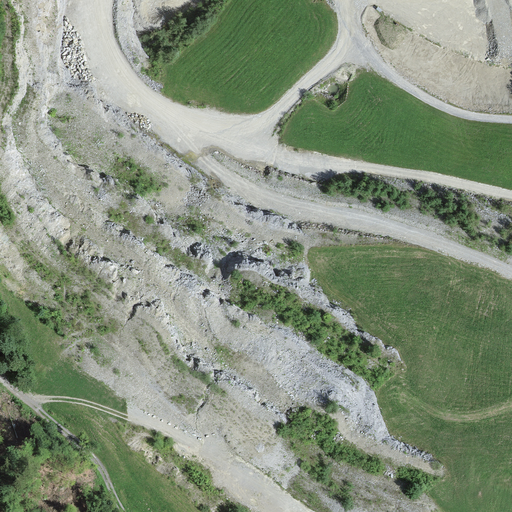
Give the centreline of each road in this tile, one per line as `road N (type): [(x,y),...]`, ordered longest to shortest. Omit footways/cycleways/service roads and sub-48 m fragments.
road 1 (track): [(351,0),(350,44),(297,104),(239,126),(188,119),(144,100),(105,34),(102,0)]
road 2 (track): [(511,190),(239,126)]
road 3 (track): [(0,366),(121,511)]
